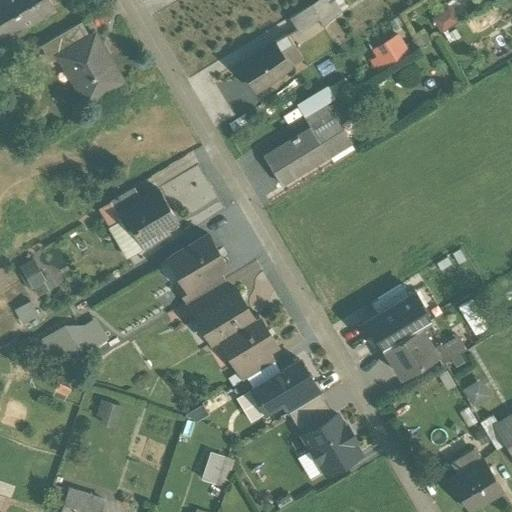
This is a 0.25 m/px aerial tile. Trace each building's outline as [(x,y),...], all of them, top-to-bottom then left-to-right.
[(0,0),(0,31),(5,40),(53,12),(46,0),(0,0)] [(323,0),(310,8),(320,23),(324,31),(337,23),(323,0)] [(338,0),(323,0),(337,23),(348,16),(338,0)] [(310,8),(290,20),(299,36),(320,23),(310,8)] [(434,23),(443,36),(459,26),(450,12),(434,23)] [(81,24),(60,37),(68,52),(90,39),(81,24)] [(68,52),(58,58),(59,60),(86,105),(123,83),(95,36),(90,39),(68,52)] [(287,36),(239,65),(256,92),(304,63),(287,36)] [(60,37),(41,48),(50,65),(59,60),(58,58),(68,52),(60,37)] [(426,38),(414,45),(420,54),(431,46),(426,38)] [(399,41),(375,56),(379,62),(385,73),(409,58),(399,41)] [(379,62),(364,71),(370,82),(385,73),(379,62)] [(325,69),(318,73),(323,82),(330,77),(325,69)] [(346,102),(330,112),(335,120),(341,130),(357,120),(346,102)] [(328,110),(306,123),(313,133),(335,120),(330,112),(328,110)] [(313,133),(265,162),(282,190),(330,160),(325,152),(347,139),(341,130),(335,120),(313,133)] [(134,189),(110,203),(117,215),(141,201),(134,189)] [(141,201),(117,215),(121,222),(126,219),(144,250),(166,237),(163,231),(177,223),(158,191),(141,201)] [(209,240),(169,263),(183,287),(178,290),(179,292),(208,275),(210,279),(218,275),(227,270),(209,240)] [(48,293),(33,265),(24,270),(39,298),(48,293)] [(208,275),(179,292),(188,307),(225,286),(218,275),(210,279),(208,275)] [(225,286),(188,307),(197,322),(222,307),(220,303),(231,296),(225,286)] [(379,306),(386,317),(409,302),(402,292),(379,306)] [(231,296),(220,303),(222,307),(197,322),(213,348),(220,344),(254,323),(236,293),(231,296)] [(378,319),(362,330),(374,347),(379,344),(385,353),(420,331),(433,322),(417,297),(409,302),(386,317),(380,322),(378,319)] [(30,304),(16,311),(24,325),(38,318),(30,304)] [(254,323),(220,344),(235,369),(258,355),(261,359),(268,355),(269,355),(278,350),(259,320),(254,323)] [(42,324),(32,328),(37,342),(48,337),(42,324)] [(81,329),(68,327),(32,349),(38,358),(45,354),(51,364),(61,358),(65,366),(93,349),(81,329)] [(420,331),(385,353),(402,381),(437,360),(437,359),(434,354),(420,331)] [(456,340),(434,354),(437,359),(437,360),(442,370),(465,356),(456,340)] [(258,355),(235,369),(244,384),(275,366),(269,355),(268,355),(261,359),(258,355)] [(300,365),(252,393),(267,417),(284,407),(283,407),(314,388),(300,365)] [(480,383),(464,393),(473,409),(489,399),(480,383)] [(314,388),(283,407),(284,407),(290,417),(321,399),(314,388)] [(303,440),(334,422),(321,399),(290,417),(303,440)] [(338,419),(334,422),(303,440),(327,479),(361,459),(353,446),(356,445),(348,430),(345,432),(338,419)] [(40,427),(23,421),(16,439),(33,445),(40,427)] [(134,427),(117,421),(110,440),(126,446),(134,427)] [(494,421),(482,429),(498,455),(508,449),(509,448),(499,432),(500,432),(494,421)] [(511,424),(500,432),(499,432),(509,448),(508,449),(511,456),(511,424)] [(474,455),(452,468),(459,479),(480,466),(474,455)] [(234,465),(211,457),(203,484),(209,486),(223,491),(225,492),(234,465)] [(459,479),(451,484),(467,511),(474,511),(503,495),(484,464),(480,466),(459,479)] [(223,491),(209,486),(204,500),(218,505),(223,491)] [(101,511),(104,505),(68,492),(61,511),(101,511)]
